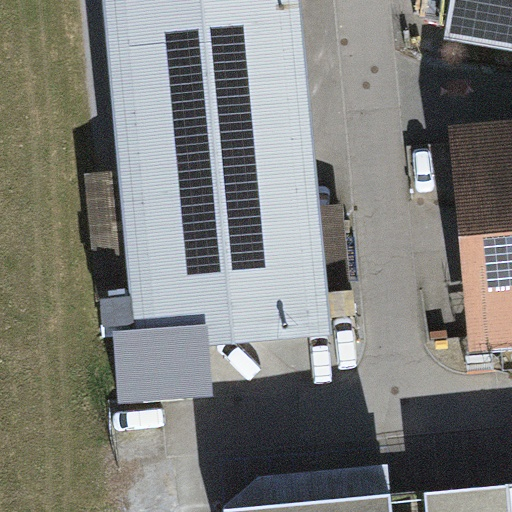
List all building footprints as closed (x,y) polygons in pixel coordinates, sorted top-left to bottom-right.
[(306,0),(110,0),(142,353),(336,335),(306,0)] [(511,0),(451,0),(444,40),(511,51),(511,0)] [(511,117),(454,123),(476,350),(511,346),(511,117)] [(113,315),(118,394),(140,392),(135,313),(113,315)] [(262,477),(227,508),(392,494),(390,464),(262,477)] [(511,511),(511,484),(426,492),(427,511),(511,511)] [(227,508),(227,511),(396,511),(395,493),(392,494),(227,508)]
